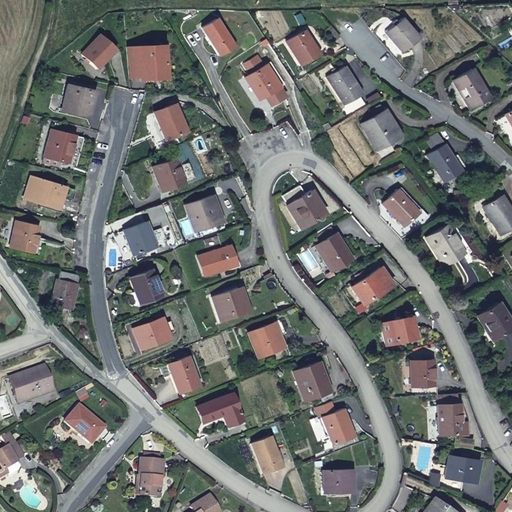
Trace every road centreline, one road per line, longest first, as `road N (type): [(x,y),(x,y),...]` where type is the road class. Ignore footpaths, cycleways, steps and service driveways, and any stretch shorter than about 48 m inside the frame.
road 1 (residential): [(511,461),(428,284),(319,165),(271,163),(259,186),(273,246),(290,281),(346,344),(384,422),(390,462),(374,511)]
road 2 (residential): [(127,96),(94,225),(94,289),(116,392)]
road 3 (residential): [(361,49),(511,168)]
road 4 (residential): [(277,511),(144,414)]
road 5 (residential): [(144,414),(62,511)]
